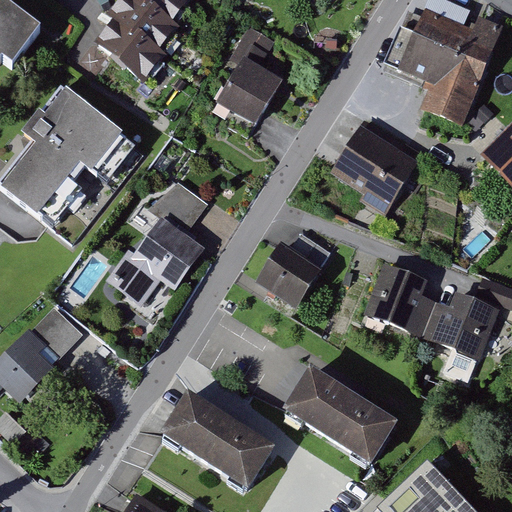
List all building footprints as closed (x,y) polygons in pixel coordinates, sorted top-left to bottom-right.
[(170,63),(166,59),(187,34),(181,29),(202,4),(196,0),(132,0),(116,19),(121,23),(100,48),(149,88),(170,63)] [(429,0),(427,4),(424,11),(463,28),(470,12),(441,0),(429,0)] [(0,66),(18,79),(47,39),(0,4),(0,66)] [(425,114),(461,129),(501,31),(477,21),(472,32),(468,30),(463,28),(424,11),(423,12),(413,35),(402,31),(386,69),(406,77),(420,83),(436,90),(425,114)] [(223,127),(245,140),(255,124),(280,84),(257,71),(260,66),(273,45),(249,30),(235,54),(245,60),(216,107),(230,115),(223,127)] [(34,147),(1,190),(46,225),(52,230),(80,195),(64,183),(80,163),(107,184),(134,149),(64,95),(45,119),(39,114),(21,137),(29,143),(34,147)] [(330,175),(388,212),(417,167),(379,142),(384,135),(355,117),(350,125),(345,132),(354,138),(344,152),(330,175)] [(511,143),(490,164),(511,186),(511,143)] [(160,283),(175,292),(199,259),(204,252),(184,238),(197,221),(207,208),(179,187),(149,213),(161,222),(134,259),(129,255),(108,284),(140,307),(160,283)] [(297,245),(292,252),(319,270),(329,255),(302,237),(297,245)] [(276,295),(296,309),(321,273),(319,270),(292,252),(281,246),(257,282),(276,295)] [(368,318),(426,342),(441,305),(424,298),(428,287),(387,271),(368,318)] [(511,292),(484,282),(480,292),(477,301),(511,313),(511,292)] [(441,305),(426,342),(484,365),(503,318),(463,301),(459,312),(441,305)] [(54,311),(32,333),(59,360),(70,350),(82,338),(54,311)] [(0,391),(3,389),(20,406),(55,371),(52,368),(58,361),(29,334),(0,363),(0,391)] [(289,416),(373,467),(397,426),(351,398),(313,376),(302,393),(289,416)] [(163,440),(250,494),(276,452),(189,398),(176,420),(163,440)] [(25,434),(6,417),(0,422),(0,434),(13,446),(25,434)] [(432,511),(469,511),(456,495),(432,511)] [(150,511),(135,502),(128,511),(150,511)]
